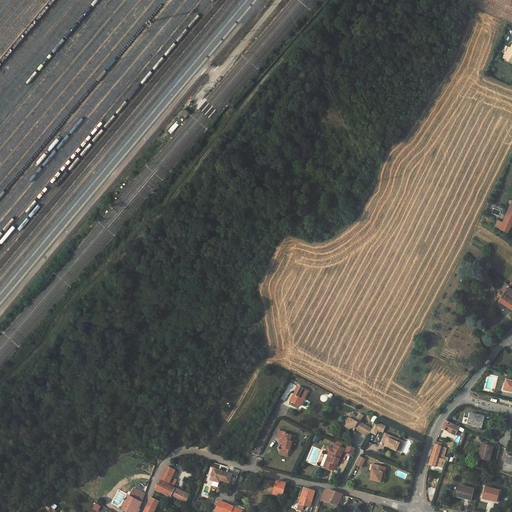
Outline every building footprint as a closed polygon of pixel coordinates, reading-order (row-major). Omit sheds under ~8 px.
[(511,40),(506,52),(504,52),(502,57),(511,61),(511,40)] [(444,46),(441,53),(448,55),(451,49),(444,46)] [(186,108),(181,114),(186,118),(191,112),(186,108)] [(511,201),(500,229),(508,233),(511,223),(511,201)] [(511,300),(504,295),(509,287),(510,286),(505,283),(498,294),(502,296),(499,300),(511,308),(511,300)] [(511,380),(506,379),(503,389),(511,391),(511,380)] [(298,387),(291,401),(300,406),(308,391),(298,387)] [(368,426),(360,421),(363,415),(359,413),(357,417),(355,417),(353,414),(351,413),(349,413),(347,416),(347,417),(346,418),(347,423),(343,430),(347,432),(348,431),(350,429),(354,427),(358,429),(357,430),(364,434),(368,426)] [(470,413),(467,424),(482,428),(485,417),(470,413)] [(446,431),(456,435),(458,430),(459,428),(446,421),(442,429),(446,431)] [(372,429),(370,432),(376,435),(380,425),(375,423),(372,429)] [(368,426),(364,434),(368,436),(370,432),(372,429),(368,426)] [(192,440),(172,430),(169,437),(189,446),(192,440)] [(290,450),(292,442),(290,441),(292,436),(286,434),(287,433),(280,431),(277,438),(281,439),(284,440),(283,444),(280,443),(279,446),(282,447),(281,451),(282,453),(286,455),(289,452),(290,450)] [(385,445),(397,451),(400,443),(398,442),(399,438),(386,432),(382,440),(385,442),(386,443),(385,445)] [(330,452),(327,460),(329,461),(326,467),(333,470),(335,469),(337,464),(336,464),(337,462),(338,463),(343,451),(344,452),(346,449),(335,444),(332,453),(330,452)] [(438,455),(441,447),(435,445),(432,456),(446,460),(447,461),(448,458),(444,457),(438,455)] [(481,445),(478,458),(491,461),(494,448),(481,445)] [(441,447),(438,455),(444,457),(446,448),(441,447)] [(363,465),(367,457),(361,454),(358,462),(363,465)] [(511,456),(507,455),(503,470),(511,471),(511,456)] [(429,465),(435,467),(436,466),(444,468),(446,460),(432,456),(429,465)] [(379,481),(382,472),(384,472),(385,467),(373,464),(371,469),(373,469),(370,478),(379,481)] [(167,466),(161,479),(165,481),(164,483),(168,485),(175,470),(167,466)] [(232,474),(213,469),(210,480),(219,482),(220,480),(229,483),(232,474)] [(155,490),(171,497),(171,496),(175,489),(168,485),(164,483),(165,481),(161,479),(155,490)] [(275,487),(285,490),(286,483),(277,480),(275,487)] [(460,486),(457,497),(472,501),(474,489),(460,486)] [(282,497),(283,497),(285,490),(275,487),(273,494),(276,495),(282,497)] [(485,487),(482,498),(497,502),(499,491),(485,487)] [(304,488),(300,504),(310,507),(315,492),(304,488)] [(182,501),(185,494),(175,489),(171,496),(182,501)] [(132,492),(123,510),(126,511),(138,511),(140,510),(139,509),(145,494),(138,490),(136,493),(132,492)] [(321,501),(337,506),(340,499),(348,501),(349,498),(349,497),(329,490),(325,491),(323,494),(321,501)] [(144,511),(153,511),(159,502),(151,498),(144,511)] [(92,509),(98,511),(101,506),(96,503),(92,509)] [(226,503),(222,511),(241,511),(234,508),(234,507),(226,503)]
